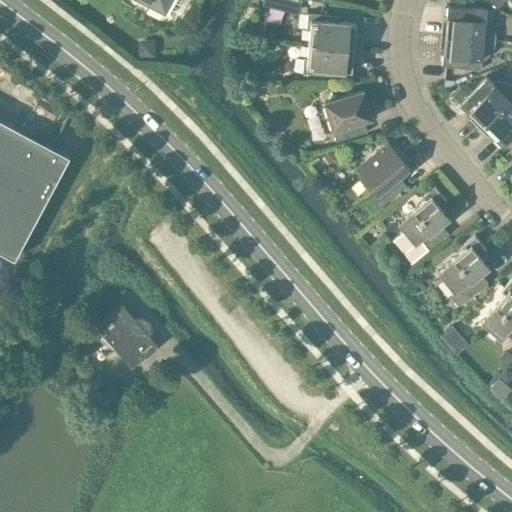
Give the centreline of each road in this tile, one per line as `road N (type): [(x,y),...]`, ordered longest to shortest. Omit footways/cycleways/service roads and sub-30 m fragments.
road 1 (secondary): [(0,5),(138,118),(402,404),(511,498)]
road 2 (residential): [(511,227),(414,110),(401,74),(406,0)]
